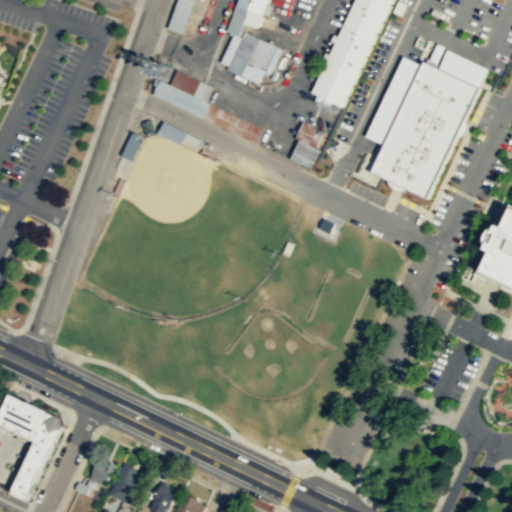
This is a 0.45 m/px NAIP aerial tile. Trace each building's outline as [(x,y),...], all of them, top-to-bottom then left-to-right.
[(176,0),(167,27),(182,32),(193,0),(176,0)] [(267,0),(257,27),(244,22),(239,35),(227,30),(237,0),(267,0)] [(342,106),(343,105),(392,0),(354,0),(311,91),(317,94),(314,100),(330,107),(333,101),(342,106)] [(276,44),(258,83),(226,67),(244,29),(276,44)] [(427,198),(461,127),(481,87),(480,86),(424,59),(378,156),(371,171),(381,176),(427,198)] [(257,143),(263,128),(206,101),(213,86),(176,68),(169,83),(159,78),(153,92),(152,93),(257,143)] [(156,132),(180,143),(186,131),(163,120),(156,132)] [(315,168),(323,150),(319,149),(327,132),(308,123),(292,158),(315,168)] [(120,154),(133,160),(141,141),(142,137),(131,131),(120,154)] [(218,155),(216,159),(215,161),(199,152),(201,147),(218,155)] [(119,177),(124,179),(117,195),(112,193),(119,177)] [(511,205),(508,204),(474,273),(486,280),(487,278),(503,285),(502,287),(511,291),(511,205)] [(62,424),(54,412),(7,390),(0,405),(0,420),(34,437),(9,489),(27,496),(62,424)] [(116,462),(108,459),(106,462),(99,459),(90,477),(104,484),(116,462)] [(109,492),(135,505),(151,471),(142,467),(138,475),(135,473),(138,468),(124,461),(109,492)] [(90,485),(86,493),(75,488),(79,480),(90,485)] [(150,506),(162,511),(166,511),(178,488),(163,480),(150,506)] [(175,511),(203,511),(207,504),(198,500),(199,498),(186,491),(175,511)]
